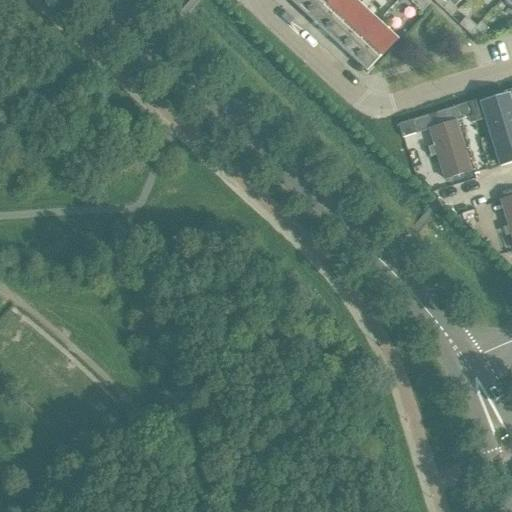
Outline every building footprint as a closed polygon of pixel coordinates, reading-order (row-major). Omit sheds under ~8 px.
[(287,0),(310,21),(329,0),(287,0)] [(329,38),(358,6),(352,0),(329,0),(310,21),(329,38)] [(429,6),(422,0),(413,0),(410,3),(422,13),(429,6)] [(449,3),(446,0),(432,0),(432,1),(442,10),(449,3)] [(511,0),(501,0),(511,10),(511,0)] [(347,55),(377,23),(358,6),(329,38),(347,55)] [(476,27),(466,18),(458,25),(469,35),(476,27)] [(370,68),(396,41),(377,23),(347,55),(366,73),(370,68)] [(476,42),(487,30),(480,23),(476,27),(469,35),(476,42)] [(472,117),(468,103),(454,108),(459,121),(472,117)] [(511,158),(511,107),(511,103),(483,112),(498,163),(511,158)] [(473,171),(457,120),(429,129),(444,180),(473,171)] [(415,135),(411,121),(397,125),(401,139),(415,135)] [(511,196),(499,201),(511,245),(511,196)]
